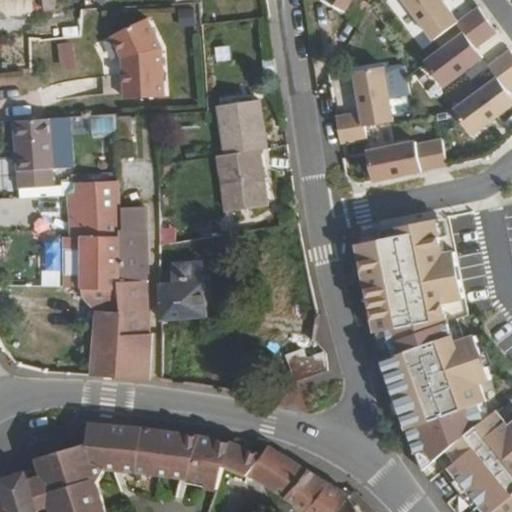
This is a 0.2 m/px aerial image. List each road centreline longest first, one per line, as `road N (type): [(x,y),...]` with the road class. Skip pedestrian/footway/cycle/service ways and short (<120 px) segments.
road 1 (tertiary): [(348,450),(268,420),(151,399),(81,393),(0,400)]
road 2 (residential): [(348,450),(362,407),(321,220)]
road 3 (residential): [(321,220),(290,0)]
road 4 (residential): [(321,220),(484,174)]
road 5 (residential): [(484,174),(498,270),(511,305)]
